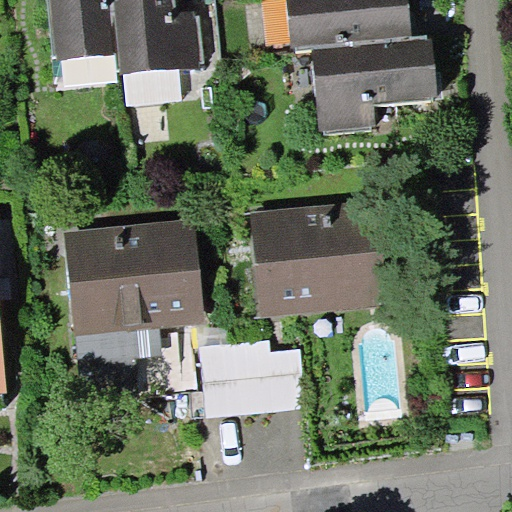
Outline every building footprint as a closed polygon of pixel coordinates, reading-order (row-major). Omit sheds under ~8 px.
[(41,0),(48,62),(111,56),(113,76),(115,76),(200,67),(195,20),(172,22),(169,0),(41,0)] [(401,29),(397,0),(285,0),(292,55),(312,53),(321,140),(367,135),(365,112),(428,106),(427,91),(422,43),(422,41),(403,43),(401,29)] [(332,279),(369,275),(363,215),(258,225),(266,312),(335,305),(332,279)] [(125,327),(186,321),(178,234),(73,244),(81,329),(71,330),(75,366),(129,361),(125,327)] [(262,345),(230,347),(231,363),(263,361),(262,345)] [(199,366),(231,363),(230,347),(198,350),(199,366)]
